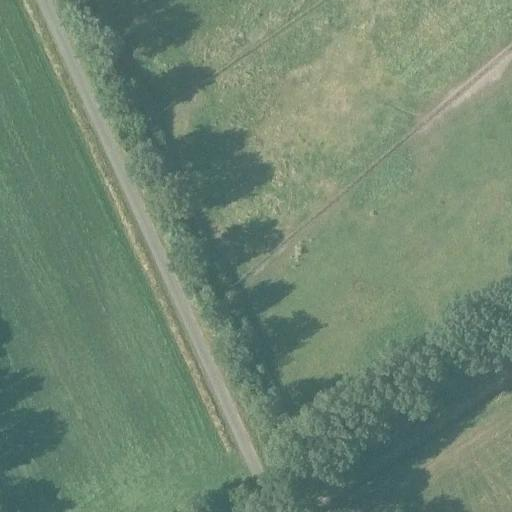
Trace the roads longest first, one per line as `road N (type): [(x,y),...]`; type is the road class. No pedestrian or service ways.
road 1 (unclassified): [(271,511),(40,0)]
road 2 (track): [(282,511),(511,365)]
